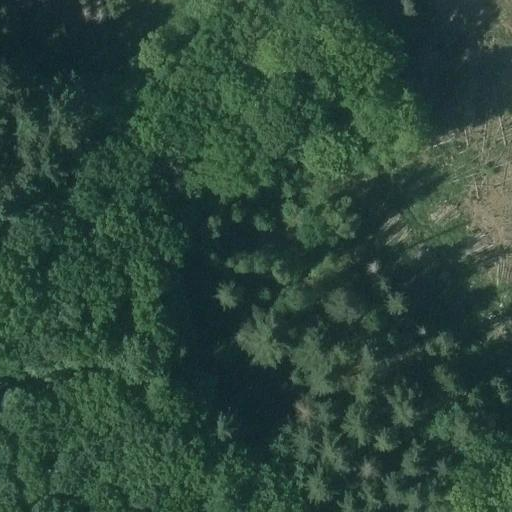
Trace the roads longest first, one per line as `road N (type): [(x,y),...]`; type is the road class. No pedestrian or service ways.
road 1 (track): [(214,511),(157,143),(127,118)]
road 2 (track): [(127,118),(0,242)]
road 3 (track): [(127,118),(249,0)]
